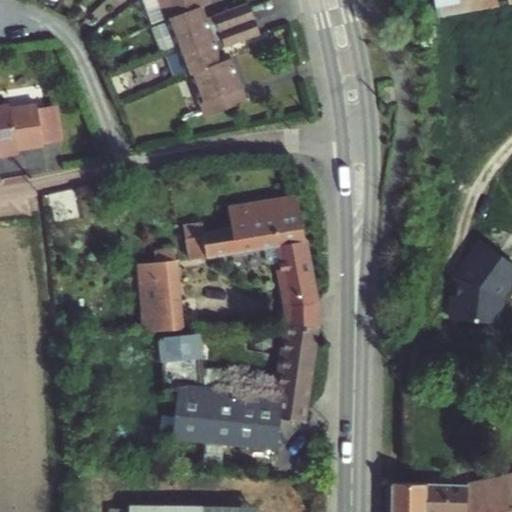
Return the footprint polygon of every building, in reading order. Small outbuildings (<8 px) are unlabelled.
[(158,0),(166,20),(177,47),(187,73),(189,72),(206,116),(248,101),(231,56),(222,59),(218,49),(214,41),(222,38),(225,46),(259,34),(253,18),(247,2),(213,15),(216,23),(209,26),(206,17),(201,6),(206,4),(204,0),(158,0)] [(428,0),(431,12),(493,0),(428,0)] [(216,23),(213,15),(206,17),(209,26),(216,23)] [(214,41),(218,49),(225,46),(222,38),(214,41)] [(10,104),(0,105),(0,154),(18,152),(17,148),(43,144),(42,141),(37,106),(36,103),(10,107),(10,104)] [(37,106),(42,141),(59,138),(54,103),(37,106)] [(182,224),(188,260),(265,246),(268,263),(279,261),(287,304),(314,300),(300,215),(297,215),(294,195),(226,206),(229,227),(204,231),(202,221),(182,224)] [(511,248),(469,241),(458,314),(510,322),(511,308),(511,248)] [(155,266),(161,332),(181,331),(176,262),(155,266)] [(314,300),(287,304),(287,324),(315,328),(314,300)] [(232,375),(230,395),(225,436),(278,442),(280,417),(304,420),(308,387),(315,328),(287,324),(286,324),(279,380),(232,375)] [(181,331),(161,332),(162,348),(183,347),(181,331)] [(171,431),(208,435),(214,393),(204,392),(200,345),(183,347),(162,348),(165,390),(176,389),(171,431)] [(230,395),(214,393),(208,435),(225,436),(230,395)] [(465,427),(465,436),(477,435),(477,427),(465,427)] [(463,511),(464,491),(372,491),(372,511),(463,511)] [(254,511),(254,504),(127,502),(127,508),(126,511),(254,511)]
